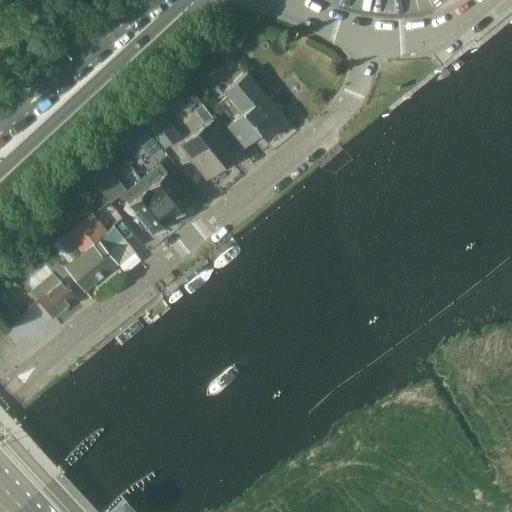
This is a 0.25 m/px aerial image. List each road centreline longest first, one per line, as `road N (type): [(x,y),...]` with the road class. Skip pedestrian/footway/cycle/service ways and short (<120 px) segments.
road 1 (tertiary): [(368,37),(355,95),(334,121),(6,393)]
road 2 (secondary): [(0,174),(86,94),(140,25)]
road 3 (secondary): [(140,25),(0,122)]
road 4 (tertiary): [(368,37),(413,35),(482,0)]
